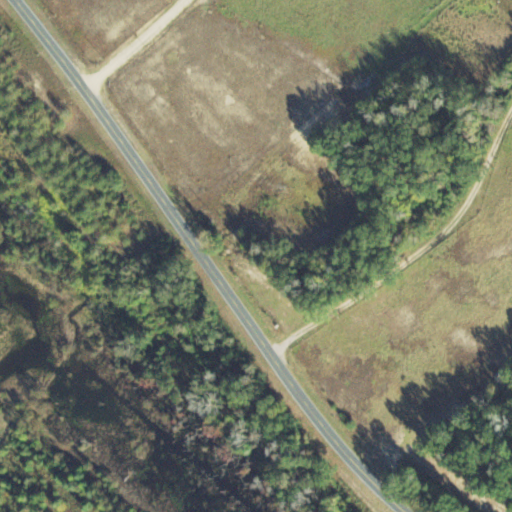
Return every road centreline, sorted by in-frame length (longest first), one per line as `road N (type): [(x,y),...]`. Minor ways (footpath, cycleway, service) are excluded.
road 1 (residential): [(409,511),(321,421),(134,145),(17,0)]
road 2 (residential): [(187,221),(511,257)]
